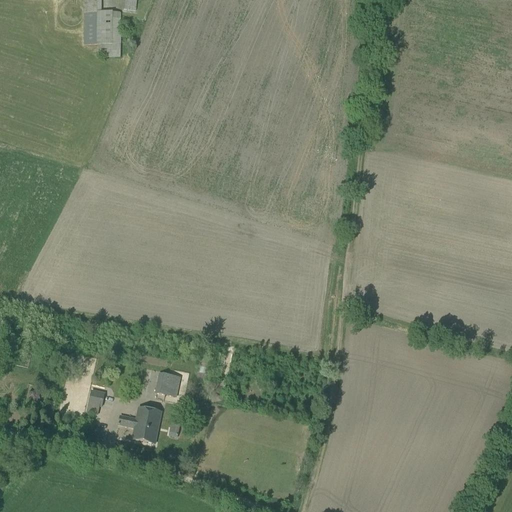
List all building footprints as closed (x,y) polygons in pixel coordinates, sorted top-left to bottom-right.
[(101,13),(101,0),(84,0),(84,46),(121,46),(120,14),(112,14),(112,13),(101,13)] [(175,399),(180,380),(158,375),(154,394),(175,399)] [(101,409),(104,395),(91,393),(88,406),(101,409)] [(155,445),(161,414),(139,410),(136,421),(120,418),(119,427),(134,430),(132,441),(155,445)] [(170,431),(168,438),(177,439),(178,432),(170,431)]
